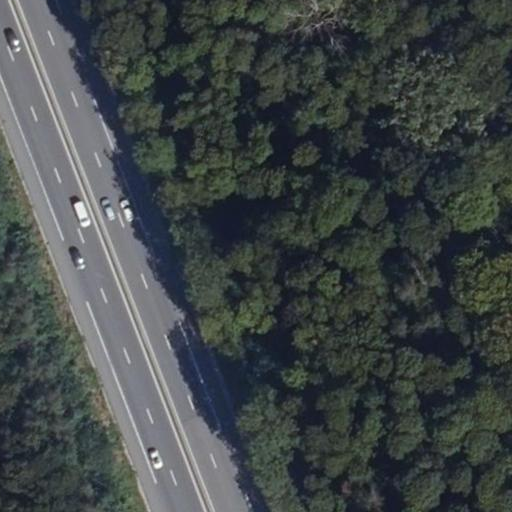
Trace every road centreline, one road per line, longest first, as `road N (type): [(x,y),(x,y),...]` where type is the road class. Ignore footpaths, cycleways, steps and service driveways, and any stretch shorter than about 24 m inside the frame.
road 1 (motorway): [(232,511),(36,0)]
road 2 (motorway): [(0,25),(186,511)]
